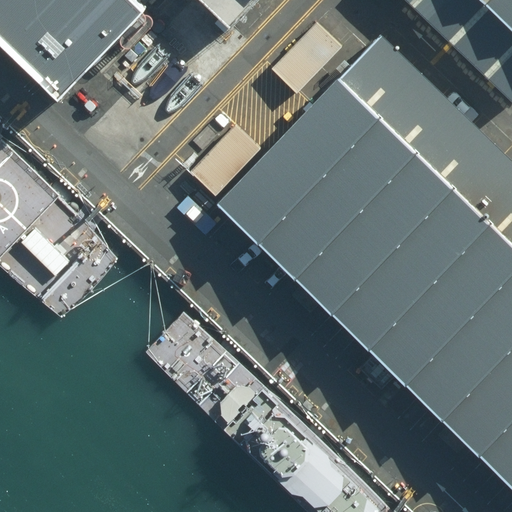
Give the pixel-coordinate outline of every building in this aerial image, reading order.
[(0,0),(0,46),(53,96),(134,11),(122,0),(0,0)] [(511,0),(191,0),(226,33),(258,0),(402,0),(511,105),(511,0)] [(343,48),(318,22),(271,68),(295,94),(343,48)] [(511,158),(381,32),(291,125),(215,204),(511,489),(511,158)] [(263,148),(236,123),(190,173),(217,198),(263,148)]
